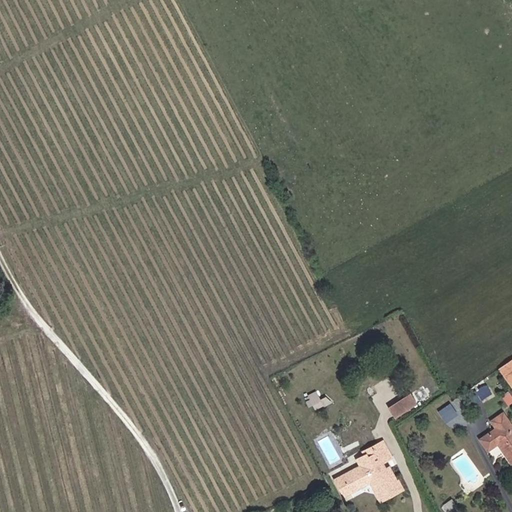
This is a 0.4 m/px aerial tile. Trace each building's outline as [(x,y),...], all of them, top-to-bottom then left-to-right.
[(511,356),(500,365),(511,382),(511,356)] [(481,386),(471,393),(478,404),(488,397),(483,389),(481,386)] [(492,395),(487,387),(483,389),(488,397),(492,395)] [(313,408),(324,405),(319,390),(308,394),(313,408)] [(388,406),(396,418),(418,402),(410,391),(388,406)] [(452,402),(439,410),(447,421),(459,414),(452,402)] [(501,443),(511,459),(511,422),(506,414),(495,421),(500,428),(484,440),(491,450),(501,443)] [(377,465),(392,457),(384,442),(365,452),(366,455),(368,458),(372,456),(377,465)] [(380,501),(399,491),(388,471),(379,476),(376,469),(379,468),(377,465),(372,456),(368,458),(366,455),(357,460),(362,469),(340,480),(348,497),(371,485),(380,501)] [(445,510),(453,504),(447,496),(439,502),(445,510)]
